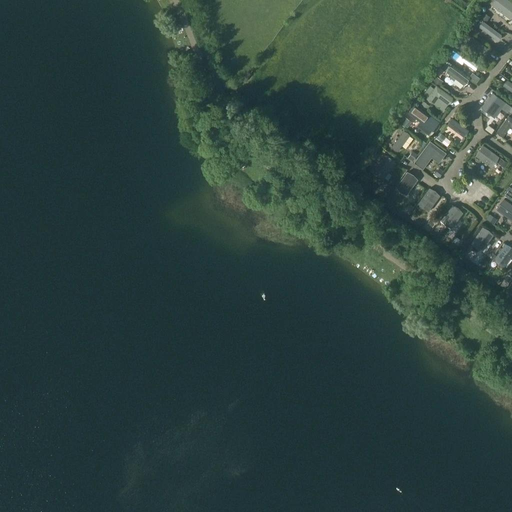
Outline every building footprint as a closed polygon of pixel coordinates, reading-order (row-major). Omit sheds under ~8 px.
[(511,17),(511,6),(503,0),(498,0),(490,11),(508,23),(511,17)] [(489,20),(483,15),(480,19),(486,24),(489,20)] [(502,38),(482,24),(479,29),(499,43),(502,38)] [(475,38),(479,33),(472,28),(468,32),(475,38)] [(467,44),(487,59),(490,54),(471,40),(467,44)] [(464,53),(468,48),(461,43),(457,47),(464,53)] [(460,53),(456,59),(474,72),(478,67),(460,53)] [(450,57),(447,61),(453,66),(456,62),(450,57)] [(449,68),(445,74),(464,88),(468,82),(449,68)] [(251,72),(248,70),(242,78),(245,80),(251,72)] [(437,76),(433,80),(440,85),(444,81),(437,76)] [(511,83),(508,80),(503,86),(511,92),(511,83)] [(437,85),(427,98),(434,103),(439,97),(449,104),(454,97),(437,85)] [(511,106),(494,93),(482,109),(487,114),(493,118),(502,108),(511,113),(511,110),(511,106)] [(423,101),(419,106),(426,111),(430,106),(423,101)] [(415,108),(411,112),(411,116),(428,128),(433,121),(415,108)] [(406,117),(401,123),(407,128),(412,121),(406,117)] [(496,134),(502,139),(511,128),(511,129),(511,120),(508,118),(496,134)] [(448,127),(464,139),(469,132),(452,120),(448,127)] [(441,132),(437,139),(442,143),(447,136),(441,132)] [(410,137),(405,133),(392,150),(397,154),(410,137)] [(421,156),(426,160),(431,153),(441,160),(447,154),(431,142),(421,156)] [(499,159),(483,147),(475,157),(491,170),(499,159)] [(413,151),(408,158),(413,161),(418,154),(413,151)] [(501,157),(498,162),(505,167),(508,163),(501,157)] [(395,165),(385,158),(374,173),(384,180),(395,165)] [(440,167),(434,175),(440,178),(445,171),(440,167)] [(396,189),(406,196),(419,180),(408,173),(396,189)] [(388,185),(382,193),(387,196),(393,188),(388,185)] [(418,206),(428,213),(440,197),(430,190),(418,206)] [(511,208),(502,202),(496,211),(511,223),(511,208)] [(404,213),(409,217),(415,210),(410,206),(404,213)] [(463,214),(452,206),(440,222),(451,230),(463,214)] [(497,220),(490,216),(486,221),(493,226),(497,220)] [(470,245),(481,253),(493,237),(482,229),(470,245)] [(451,244),(457,248),(461,243),(456,239),(451,244)] [(494,260),(504,268),(511,257),(511,250),(505,245),(494,260)] [(478,266),(483,270),(489,263),(483,259),(478,266)] [(511,279),(508,276),(503,283),(507,287),(511,280),(511,279)]
